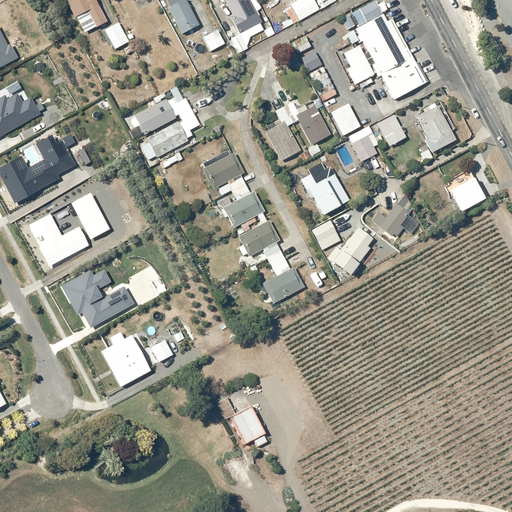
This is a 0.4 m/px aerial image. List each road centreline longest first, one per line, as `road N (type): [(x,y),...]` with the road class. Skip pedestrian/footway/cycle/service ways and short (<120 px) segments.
road 1 (secondary): [(429,0),(511,159)]
road 2 (residential): [(0,269),(65,392)]
